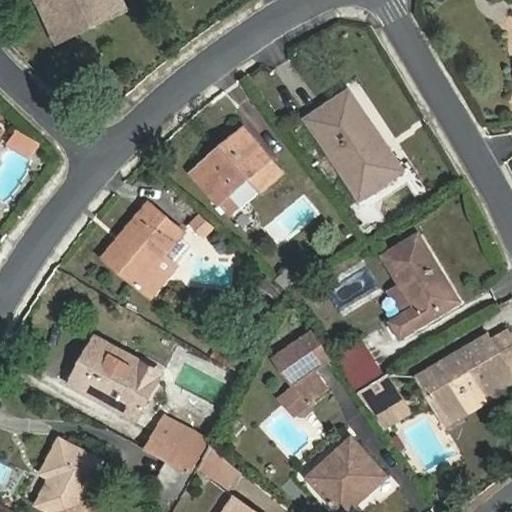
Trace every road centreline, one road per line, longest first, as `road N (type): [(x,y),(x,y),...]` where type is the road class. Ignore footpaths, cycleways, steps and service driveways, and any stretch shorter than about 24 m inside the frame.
road 1 (residential): [(381,0),(511,229)]
road 2 (residential): [(114,155),(189,85),(312,0)]
road 3 (residential): [(0,313),(41,241),(114,155)]
road 4 (residential): [(114,155),(0,66)]
